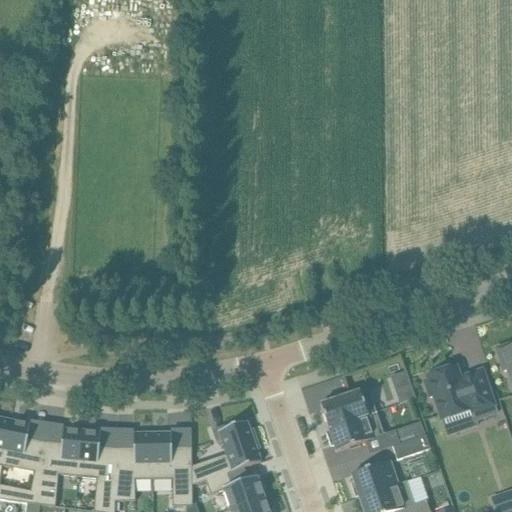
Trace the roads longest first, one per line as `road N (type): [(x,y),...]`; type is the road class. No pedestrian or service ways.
road 1 (tertiary): [(270,363),(150,381),(0,365)]
road 2 (tertiary): [(511,280),(270,363)]
road 3 (residential): [(317,511),(270,363)]
